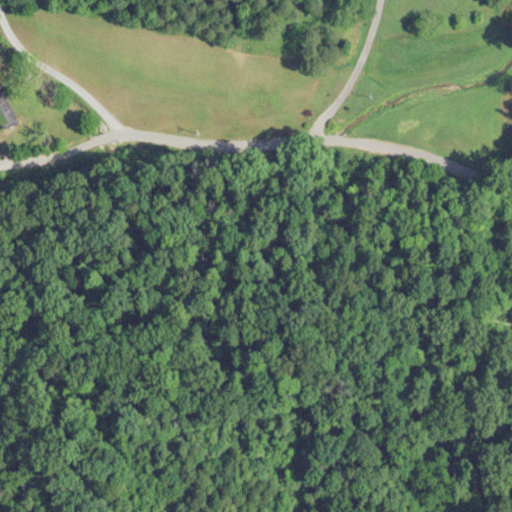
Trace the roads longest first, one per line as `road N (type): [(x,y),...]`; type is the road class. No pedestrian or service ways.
road 1 (residential): [(511,197),(397,150),(306,140),(198,142),(133,132),(0,162)]
road 2 (residential): [(121,133),(87,93),(23,53),(0,8)]
